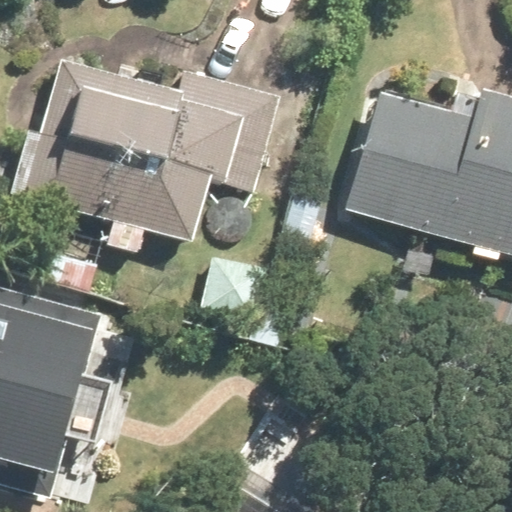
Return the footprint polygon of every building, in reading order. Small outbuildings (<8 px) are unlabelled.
[(109,217),(102,242),(132,250),(138,224),(188,237),(202,178),(252,190),(277,92),(184,70),(179,86),(57,56),(39,128),(23,125),(6,191),(109,217)] [(371,90),(339,204),(511,251),(511,94),(476,84),(467,115),(371,90)] [(291,195),(279,237),(305,244),(316,203),(291,195)] [(49,252),(44,273),(87,283),(92,262),(49,252)] [(209,255),(199,308),(250,320),(261,267),(209,255)] [(97,313),(0,286),(0,480),(49,494),(65,430),(90,437),(106,379),(81,373),(97,313)] [(216,497),(240,511),(305,511),(308,507),(236,463),(216,497)]
